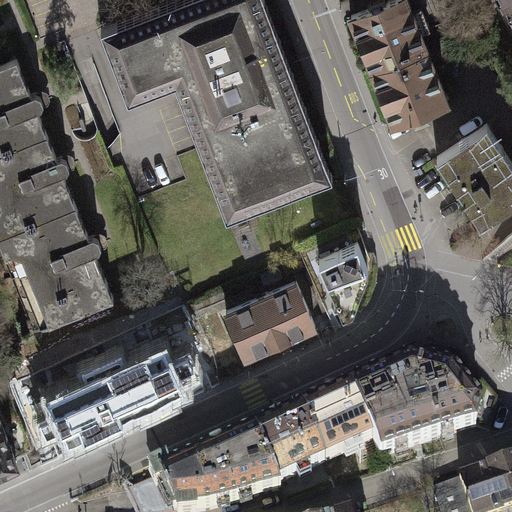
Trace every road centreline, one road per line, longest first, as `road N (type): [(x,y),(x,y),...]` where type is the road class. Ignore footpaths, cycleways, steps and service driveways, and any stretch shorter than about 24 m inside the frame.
road 1 (secondary): [(13,502),(372,337),(392,318),(405,274)]
road 2 (secondary): [(405,274),(401,240),(307,0)]
road 3 (residential): [(286,511),(511,441)]
